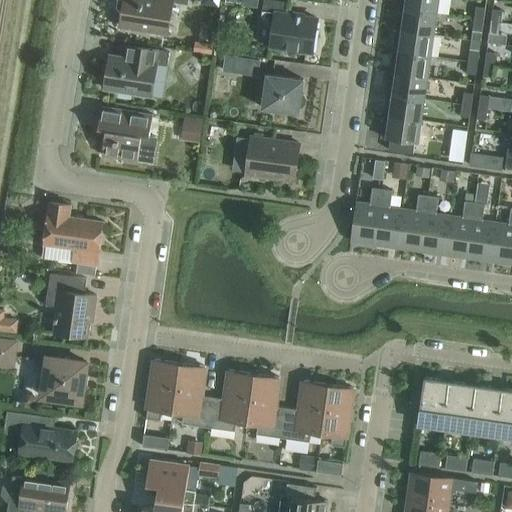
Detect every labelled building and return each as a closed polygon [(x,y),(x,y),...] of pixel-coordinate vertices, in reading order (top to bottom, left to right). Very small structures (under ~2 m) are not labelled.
[(118,0),(117,6),(120,10),(122,11),(120,26),(169,34),(174,2),(188,4),(188,0),(118,0)] [(273,18),(269,46),(288,48),(290,54),(299,50),(312,52),(317,18),(286,13),(288,2),(277,0),(264,0),(262,17),(273,18)] [(401,0),(400,7),(438,13),(440,0),(401,0)] [(476,6),(474,18),(484,19),(486,7),(476,6)] [(400,7),(397,29),(435,34),(438,13),(400,7)] [(493,8),(491,21),(501,22),(502,10),(493,8)] [(484,19),(474,18),(472,31),(482,32),(484,19)] [(491,21),(488,42),(497,44),(501,22),(491,21)] [(397,29),(394,50),(432,56),(435,34),(397,29)] [(196,40),(194,50),(212,53),(214,43),(196,40)] [(170,52),(138,47),(128,45),(126,57),(110,55),(105,88),(153,96),(158,64),(167,65),(170,52)] [(470,49),(468,61),(478,62),(479,50),(470,49)] [(394,50),(391,72),(429,77),(432,56),(394,50)] [(487,51),(485,63),(494,65),(496,53),(487,51)] [(243,57),(241,73),(259,75),(261,59),(243,57)] [(468,61),(467,73),(476,74),(478,62),(468,61)] [(485,63),(483,75),(493,77),(494,65),(485,63)] [(391,72),(388,93),(426,99),(429,77),(391,72)] [(266,73),(261,107),(299,113),(300,108),(302,106),(305,103),(306,98),(304,94),(302,92),(304,79),(266,73)] [(464,92),(462,104),(472,105),(473,93),(464,92)] [(388,93),(385,115),(423,120),(426,99),(388,93)] [(480,94),(479,106),(482,107),(488,107),(490,95),(481,94),(480,94)] [(470,117),(472,105),(462,104),(460,116),(470,117)] [(153,113),(102,105),(99,127),(106,129),(102,154),(137,160),(142,134),(150,135),(153,113)] [(479,106),(477,118),(486,120),(487,120),(500,122),(501,110),(488,108),(488,107),(482,107),(479,106)] [(413,153),(415,141),(420,142),(423,120),(385,115),(382,137),(386,137),(390,137),(389,150),(413,153)] [(190,117),(187,140),(200,142),(204,119),(190,117)] [(454,128),(452,142),(466,144),(468,130),(454,128)] [(246,174),(295,181),(300,143),(252,136),(246,174)] [(472,152),(470,165),(481,166),(482,154),(472,152)] [(376,159),(373,178),(383,179),(386,160),(376,159)] [(395,161),(393,177),(407,178),(409,163),(395,161)] [(418,166),(416,175),(430,177),(431,168),(418,166)] [(442,169),(440,180),(454,182),(456,171),(442,169)] [(357,201),(351,241),(375,244),(382,188),(372,187),(370,203),(357,201)] [(382,188),(375,244),(398,247),(404,207),(390,205),(393,190),(382,188)] [(467,190),(465,200),(475,202),(477,191),(476,191),(467,190)] [(404,207),(398,247),(422,251),(429,195),(419,193),(417,209),(404,207)] [(429,195),(422,251),(441,254),(449,213),(436,212),(439,196),(429,195)] [(449,213),(441,254),(467,257),(476,202),(475,202),(465,200),(463,215),(449,213)] [(50,201),(44,245),(48,245),(46,257),(72,261),(97,265),(99,253),(104,221),(70,216),(71,204),(50,201)] [(476,202),(467,257),(491,261),(497,220),(483,218),(485,203),(476,202)] [(497,220),(491,261),(511,263),(511,206),(511,207),(509,222),(497,220)] [(87,278),(51,273),(46,305),(57,306),(53,331),(88,336),(92,311),(94,312),(97,295),(85,293),(87,278)] [(0,330),(18,333),(20,319),(5,317),(6,309),(0,308),(0,330)] [(17,341),(0,338),(0,362),(14,365),(17,341)] [(38,387),(43,393),(43,395),(81,401),(87,362),(48,357),(46,372),(39,377),(38,387)] [(163,411),(173,412),(180,362),(155,358),(147,418),(161,420),(163,411)] [(180,362),(173,412),(184,414),(183,423),(209,427),(214,396),(202,394),(206,366),(180,362)] [(214,396),(209,427),(236,431),(237,422),(248,423),(255,373),(230,369),(226,398),(214,396)] [(255,373),(248,423),(258,425),(257,434),(284,437),(288,407),(276,405),(280,376),(255,373)] [(425,376),(418,423),(445,427),(452,380),(425,376)] [(288,407),(284,437),(310,441),(312,432),(322,434),(329,383),(304,380),(300,409),(288,407)] [(452,380),(445,427),(472,431),(479,384),(452,380)] [(329,383),(322,434),(333,435),(331,444),(346,447),(355,387),(329,383)] [(479,384),(472,431),(499,435),(505,388),(479,384)] [(505,388),(499,435),(511,436),(511,388),(506,388),(505,388)] [(22,395),(22,402),(25,406),(31,407),(36,403),(36,397),(33,392),(27,392),(22,395)] [(78,431),(54,427),(56,417),(42,415),(8,411),(5,432),(23,435),(20,453),(74,461),(78,431)] [(144,433),(143,445),(168,449),(170,437),(144,433)] [(189,439),(187,452),(201,455),(203,442),(189,439)] [(421,451),(419,464),(440,467),(442,453),(421,451)] [(448,454),(446,468),(466,471),(468,457),(448,454)] [(302,455),(300,468),(317,471),(318,459),(319,457),(302,455)] [(474,458),(472,472),(493,475),(495,461),(474,458)] [(151,459),(147,484),(149,485),(159,486),(158,495),(157,497),(194,503),(196,493),(196,490),(187,489),(189,474),(190,465),(190,464),(151,459)] [(318,459),(317,471),(342,474),(344,462),(318,459)] [(219,477),(221,465),(201,462),(199,474),(219,477)] [(511,463),(501,462),(499,476),(511,477),(511,463)] [(411,471),(407,497),(450,501),(452,490),(456,491),(456,489),(477,492),(478,481),(411,471)] [(10,501),(8,511),(34,511),(35,510),(50,511),(65,511),(70,483),(23,476),(13,475),(13,480),(10,480),(3,486),(3,494),(10,501)] [(282,494),(279,511),(326,511),(328,500),(315,498),(317,487),(288,482),(286,494),(282,494)] [(481,482),(480,491),(489,492),(490,483),(481,482)] [(196,493),(194,503),(210,505),(211,495),(196,493)] [(144,507),(143,511),(195,511),(196,503),(157,497),(156,508),(144,507)] [(407,497),(405,511),(448,511),(450,501),(407,497)] [(241,502),(239,511),(250,511),(252,504),(241,502)]
